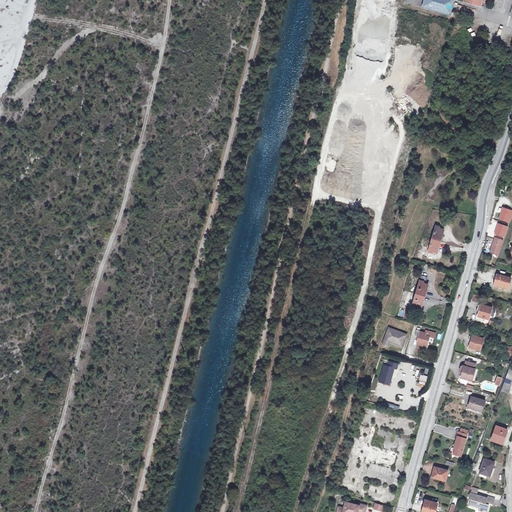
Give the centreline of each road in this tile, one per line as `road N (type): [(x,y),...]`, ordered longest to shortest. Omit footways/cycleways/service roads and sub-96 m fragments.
road 1 (track): [(35,511),(119,219),(169,0)]
road 2 (track): [(265,0),(135,511)]
road 3 (track): [(223,511),(342,0)]
road 4 (track): [(372,107),(403,161),(294,511)]
road 5 (secondary): [(401,511),(483,195),(511,117)]
road 6 (track): [(237,511),(321,166)]
road 7 (track): [(359,0),(335,125)]
